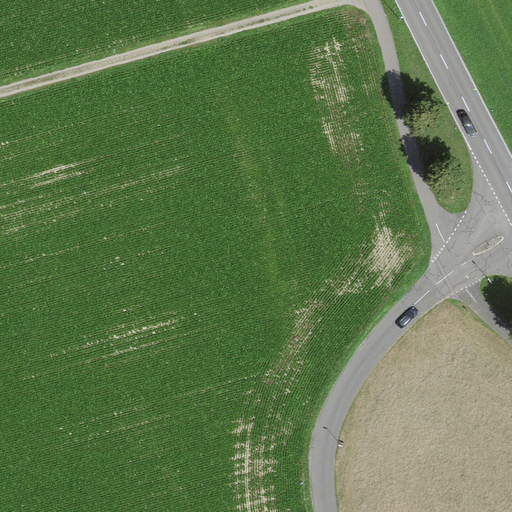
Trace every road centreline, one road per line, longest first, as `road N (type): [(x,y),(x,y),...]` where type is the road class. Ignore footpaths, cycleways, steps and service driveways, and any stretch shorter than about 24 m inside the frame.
road 1 (track): [(373,0),(445,241),(467,288),(511,334)]
road 2 (residential): [(327,511),(323,436),(361,361),(511,219)]
road 3 (track): [(0,90),(331,0)]
road 4 (secondary): [(419,0),(511,190)]
